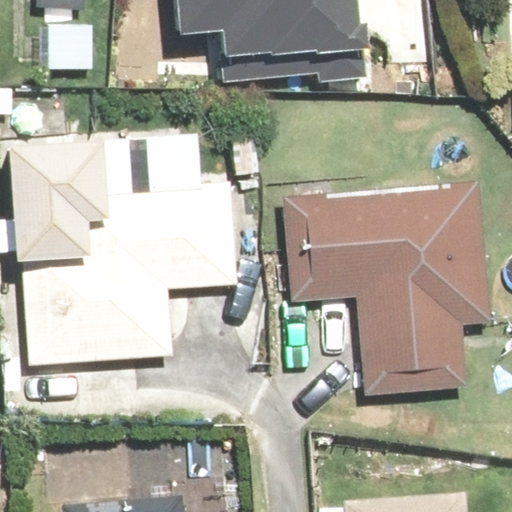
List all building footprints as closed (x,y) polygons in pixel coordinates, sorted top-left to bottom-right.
[(167,0),(170,32),(210,29),(214,79),(364,68),(361,21),(349,22),(347,0),(167,0)] [(90,29),(40,27),(39,72),(88,73),(90,29)] [(231,87),(186,89),(190,151),(235,149),(231,87)] [(108,188),(103,130),(6,137),(23,367),(171,357),(166,291),(233,286),(225,179),(108,188)] [(475,179),(280,195),(289,303),(353,298),(361,397),(467,388),(461,326),(488,323),(475,179)] [(464,511),(463,491),(342,500),(342,511),(464,511)] [(183,511),(182,494),(58,504),(58,511),(183,511)]
